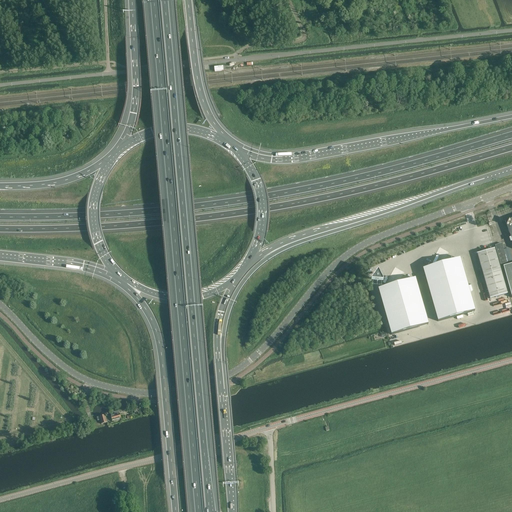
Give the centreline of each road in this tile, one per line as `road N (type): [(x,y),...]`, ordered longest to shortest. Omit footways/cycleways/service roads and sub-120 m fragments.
road 1 (secondary): [(0,304),(89,382),(138,393),(193,388),(246,365),(354,250),(511,186)]
road 2 (motorway): [(0,228),(105,226),(280,206),(511,146)]
road 3 (motorway): [(511,134),(217,204),(0,217)]
road 4 (unclassified): [(0,85),(511,30)]
road 5 (motorway): [(152,0),(196,511)]
road 6 (motorway): [(210,511),(166,0)]
road 7 (unknown): [(0,75),(216,56),(296,39),(301,34),(285,0)]
road 8 (motorway): [(511,117),(288,159),(236,148)]
road 9 (tertiary): [(268,427),(511,360)]
road 10 (motorway): [(127,282),(158,337),(175,511)]
road 11 (motorway): [(297,239),(511,169)]
road 12 (motorway): [(218,362),(237,290),(297,239)]
road 13 (motorway): [(131,0),(135,100),(117,149)]
road 14 (tertiary): [(122,467),(268,427)]
road 15 (motorway): [(231,511),(218,362)]
road 16 (motorway): [(226,141),(203,102),(187,0)]
road 17 (trunk): [(111,157),(92,213),(98,243),(119,277)]
road 18 (tertiary): [(0,499),(122,467)]
road 19 (trunk): [(247,264),(262,213),(257,183),(236,148)]
road 20 (motorway): [(0,255),(119,277)]
